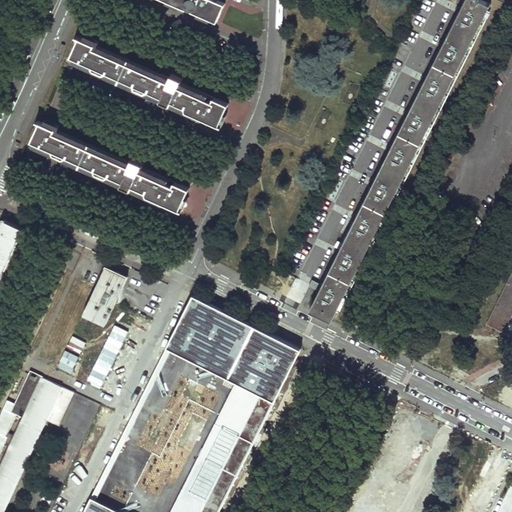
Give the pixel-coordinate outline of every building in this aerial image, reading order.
[(216,0),(169,0),(218,21),(226,4),(216,0)] [(321,292),(312,310),(332,319),(490,6),(481,0),(468,0),(463,10),(460,9),(457,15),(460,16),(445,43),(443,42),(440,49),(442,50),(428,78),(426,77),(422,84),(425,85),(410,113),(408,112),(405,118),(407,119),(392,147),(390,147),(387,153),(389,155),(376,182),(373,181),(370,187),(372,188),(358,217),(355,216),(353,222),(355,224),(341,251),(338,250),(335,256),(338,258),(324,285),(321,284),(319,290),(321,292)] [(80,37),(73,56),(93,66),(92,68),(106,75),(107,72),(138,86),(137,88),(152,94),(153,92),(163,97),(161,101),(171,106),(173,101),(186,107),(185,109),(220,125),(228,104),(180,82),(182,78),(172,74),(170,77),(160,73),(159,76),(155,74),(155,73),(146,69),(145,71),(111,55),(112,53),(103,50),(102,51),(95,48),(96,44),(80,37)] [(41,122),(33,141),(54,151),(54,153),(68,159),(69,157),(99,171),(97,172),(112,178),(113,177),(124,181),(122,186),(131,191),(134,186),(147,192),(146,194),(180,209),(189,189),(141,166),(143,163),(133,159),(131,162),(121,158),(120,161),(115,160),(115,159),(106,155),(105,156),(73,141),(73,140),(64,136),(64,137),(56,133),(57,129),(41,122)] [(0,283),(25,230),(3,221),(0,228),(0,283)] [(117,302),(128,278),(106,268),(98,286),(84,315),(107,325),(117,302)] [(511,275),(488,323),(503,330),(511,312),(511,275)] [(194,292),(168,346),(232,377),(165,511),(140,511),(97,491),(87,511),(220,511),(302,345),(194,292)] [(43,375),(31,369),(15,402),(20,404),(32,377),(41,380),(42,378),(43,375)] [(76,394),(42,378),(41,380),(32,377),(20,404),(15,402),(8,399),(0,415),(0,454),(10,432),(9,432),(16,416),(23,419),(16,434),(0,468),(0,511),(4,511),(47,422),(60,428),(76,394)] [(23,419),(16,416),(9,432),(10,432),(16,434),(23,419)] [(373,511),(402,443),(379,434),(346,511),(373,511)]
